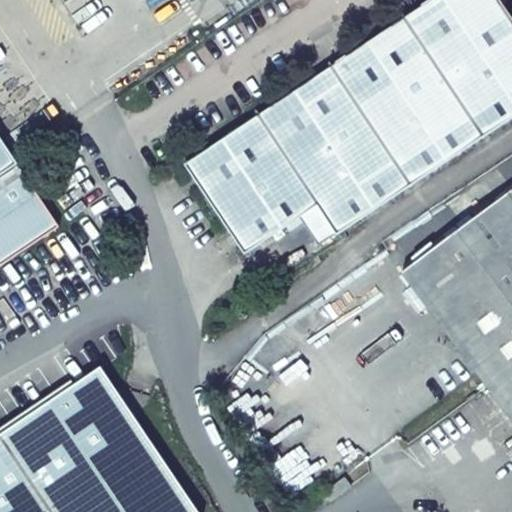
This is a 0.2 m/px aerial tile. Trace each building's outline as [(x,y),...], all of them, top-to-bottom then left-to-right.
[(511,20),(499,1),(499,0),(433,0),(185,166),(244,256),(317,207),(337,236),(511,119),(511,20)] [(0,266),(58,228),(0,140),(0,266)] [(511,191),(403,273),(511,420),(511,191)] [(57,397),(0,436),(0,511),(196,511),(109,382),(99,368),(73,386),(82,400),(66,411),(57,397)] [(344,466),(323,482),(329,490),(350,475),(344,466)]
